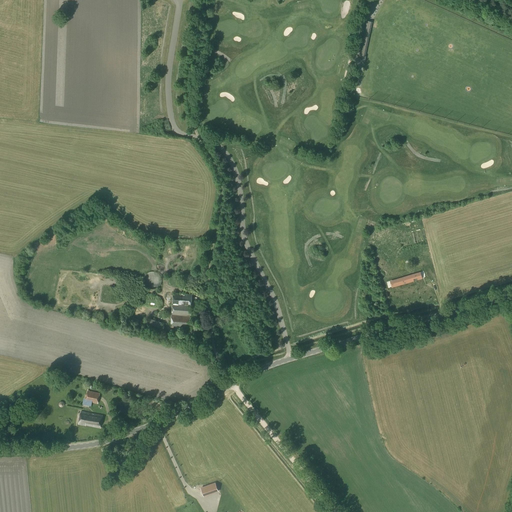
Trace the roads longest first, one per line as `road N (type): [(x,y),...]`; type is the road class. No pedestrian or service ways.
road 1 (tertiary): [(0,455),(124,434),(271,364),(511,293)]
road 2 (track): [(230,385),(212,346),(207,297),(221,184),(195,131),(190,88),(204,0)]
road 3 (track): [(335,511),(230,385)]
